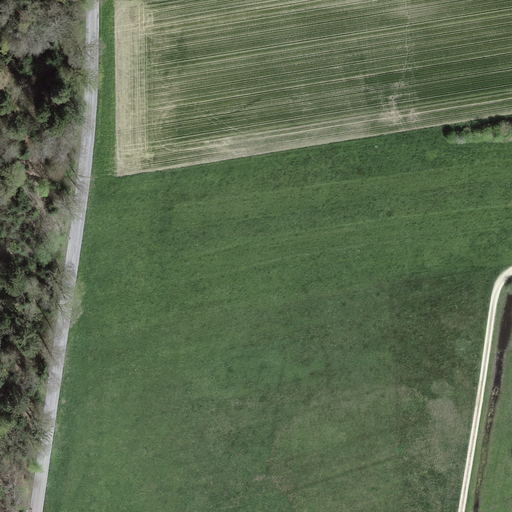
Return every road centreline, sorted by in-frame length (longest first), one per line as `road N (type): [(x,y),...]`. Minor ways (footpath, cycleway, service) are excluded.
road 1 (unclassified): [(36,511),(87,146),(94,0)]
road 2 (track): [(511,271),(494,300),(461,511)]
